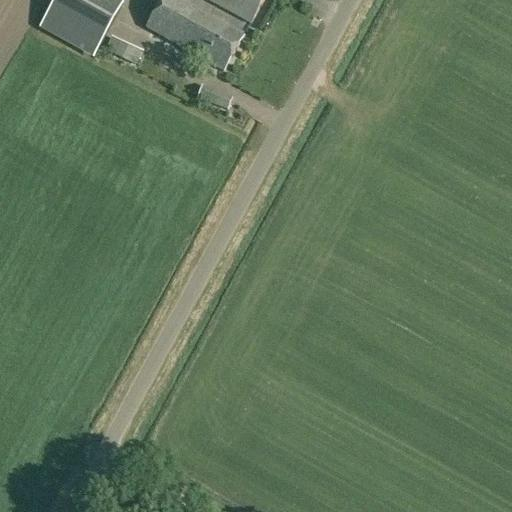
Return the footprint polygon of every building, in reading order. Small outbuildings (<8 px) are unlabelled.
[(96,64),(125,13),(101,0),(55,0),(38,31),(81,56),(96,64)] [(224,72),(243,38),(174,0),(162,0),(146,29),(224,72)] [(204,0),(250,25),(263,0),(204,0)] [(136,67),(142,54),(111,39),(105,52),(136,67)] [(227,112),(232,99),(202,86),(197,100),(227,112)]
